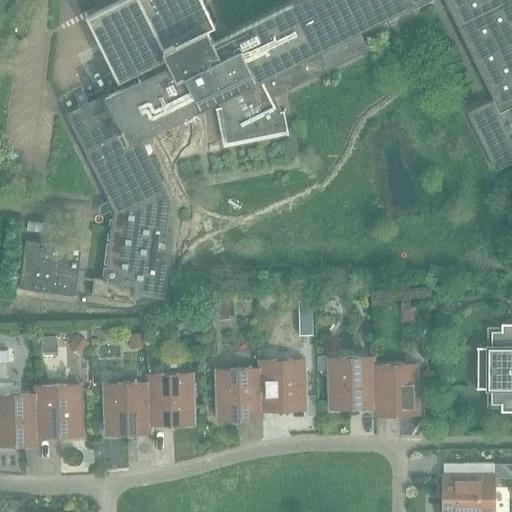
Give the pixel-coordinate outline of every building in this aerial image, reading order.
[(169,65),(121,88),(107,95),(106,93),(67,113),(114,209),(105,279),(93,277),(91,294),(107,296),(107,299),(133,303),(134,293),(162,297),(171,230),(166,229),(169,201),(138,137),(218,97),(227,140),(288,128),(284,109),(282,109),(274,95),(367,49),(356,28),(409,2),(412,7),(425,0),(443,0),(492,100),(466,113),(495,169),(511,160),(511,0),(299,0),(213,43),(207,30),(214,26),(200,0),(129,0),(156,55),(163,51),(169,65)] [(115,0),(85,15),(121,88),(169,65),(163,51),(156,55),(129,0),(115,0)] [(165,163),(175,160),(166,131),(156,134),(165,163)] [(19,288),(75,295),(81,247),(25,240),(19,288)] [(511,323),(500,323),(500,331),(491,331),(491,346),(476,346),(476,348),(482,348),(482,362),(478,362),(478,372),(482,372),(482,386),(476,386),(476,388),(491,388),(491,404),(500,404),(500,411),(511,411),(511,323)] [(372,365),(373,364),(373,356),(341,357),(341,362),(328,363),(330,408),(373,407),(374,407),(372,365)] [(261,410),(262,410),(306,409),(304,363),(291,364),(291,359),(259,360),(260,368),(261,410)] [(374,407),(373,407),(373,415),(418,413),(417,368),(404,368),(404,364),(373,364),(372,365),(374,407)] [(262,418),(262,410),(261,410),(260,368),(229,369),(229,374),(216,374),(217,419),(262,418)] [(149,424),(150,424),(194,423),(192,378),(179,378),(179,373),(147,374),(147,382),(148,382),(149,424)] [(150,432),(150,424),(149,424),(148,382),(147,382),(117,383),(117,388),(104,388),(105,433),(150,432)] [(37,436),(38,436),(81,434),(80,389),(67,389),(67,385),(35,386),(35,394),(36,394),(37,436)] [(0,444),(38,444),(38,436),(37,436),(36,394),(35,394),(5,394),(5,399),(0,399),(0,444)] [(444,474),(443,511),(487,511),(488,504),(493,504),(493,474),(444,474)]
